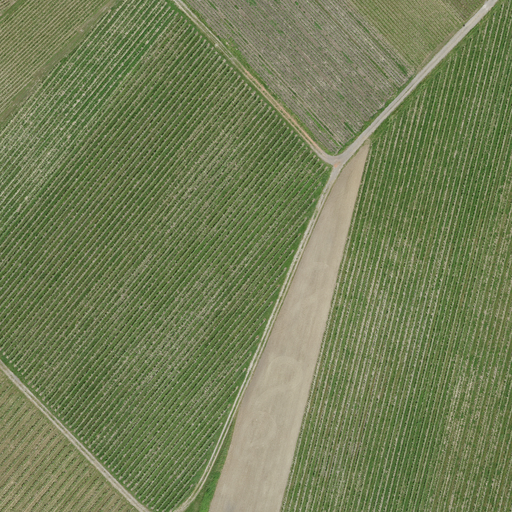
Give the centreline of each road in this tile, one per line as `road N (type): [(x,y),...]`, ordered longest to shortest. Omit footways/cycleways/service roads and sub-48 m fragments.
road 1 (track): [(178,0),(333,160),(493,0)]
road 2 (track): [(180,511),(226,428),(338,159)]
road 3 (track): [(146,511),(0,364)]
